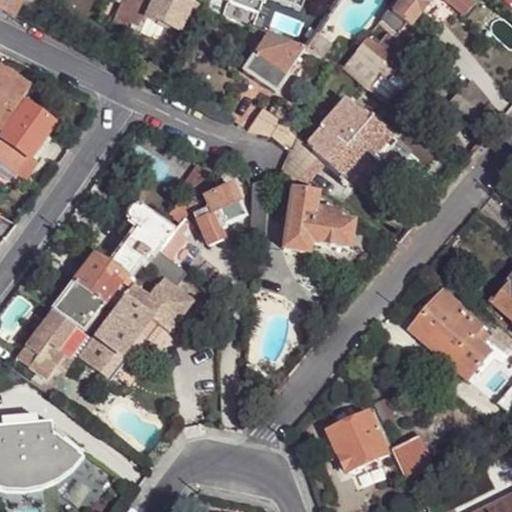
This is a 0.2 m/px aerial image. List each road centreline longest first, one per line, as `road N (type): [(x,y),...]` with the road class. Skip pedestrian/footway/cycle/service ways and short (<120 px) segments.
road 1 (residential): [(248,461),(511,145)]
road 2 (residential): [(129,100),(0,277)]
road 3 (residential): [(129,100),(273,163)]
road 4 (residential): [(0,34),(129,100)]
